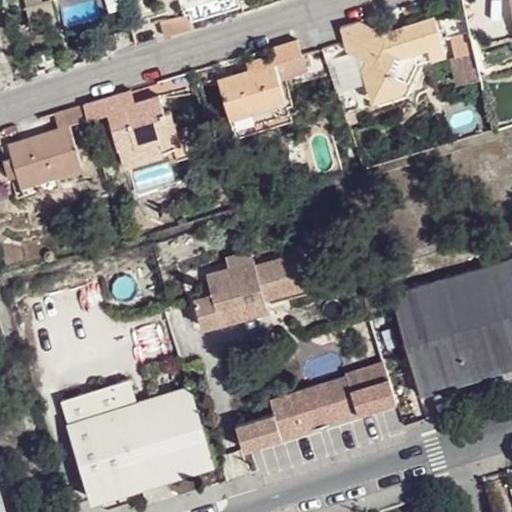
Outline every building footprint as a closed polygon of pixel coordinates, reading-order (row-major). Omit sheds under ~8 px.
[(158,18),(162,35),(193,25),(189,8),(158,18)] [(385,39),(350,21),(329,27),(336,50),(357,58),(349,73),(359,104),(391,96),(406,65),(435,57),(422,17),(391,27),(388,33),(385,39)] [(301,51),(297,37),(268,46),(269,52),(272,60),(276,59),(301,51)] [(75,48),(80,62),(110,52),(106,39),(75,48)] [(471,40),(448,44),(455,85),(478,80),(471,40)] [(245,59),(247,67),(272,60),(269,52),(245,59)] [(287,98),(276,59),(272,60),(247,67),(233,71),(219,75),(231,114),(287,98)] [(88,102),(92,115),(114,109),(124,140),(140,136),(142,141),(164,135),(166,142),(183,137),(175,107),(166,110),(161,93),(141,99),(121,105),(116,92),(88,102)] [(72,121),(92,115),(88,102),(60,110),(65,124),(38,131),(12,139),(16,156),(20,169),(24,181),(58,170),(84,163),(72,121)] [(140,136),(124,140),(130,160),(185,144),(183,137),(166,142),(164,135),(142,141),(140,136)] [(20,169),(16,156),(7,158),(12,171),(20,169)] [(58,170),(24,181),(27,191),(61,181),(58,170)] [(230,267),(257,260),(254,250),(227,258),(230,267)] [(259,267),(257,260),(230,267),(209,273),(215,293),(197,298),(205,328),(244,316),(240,302),(266,294),(267,297),(313,283),(304,254),(259,267)] [(511,258),(393,294),(423,393),(509,367),(511,366),(511,258)] [(315,290),(313,283),(267,297),(266,294),(240,302),(244,316),(270,308),(268,304),(315,290)] [(385,363),(265,396),(270,415),(233,425),(240,451),(397,408),(385,363)] [(69,391),(78,416),(126,400),(118,375),(69,391)] [(126,400),(78,416),(101,491),(160,472),(219,454),(196,377),(126,400)]
